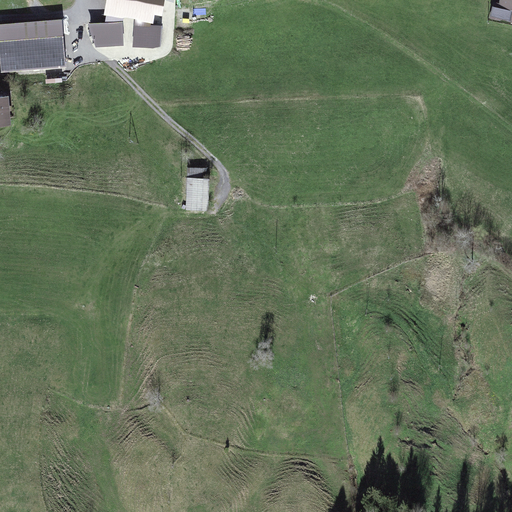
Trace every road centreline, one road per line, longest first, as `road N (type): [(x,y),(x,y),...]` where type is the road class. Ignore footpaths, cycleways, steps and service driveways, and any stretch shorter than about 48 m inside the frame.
road 1 (track): [(78,0),(83,34),(104,61),(246,189),(273,257),(293,279),(338,294)]
road 2 (track): [(511,128),(419,55),(318,0)]
road 3 (track): [(234,0),(163,13),(165,40),(153,48),(96,50)]
